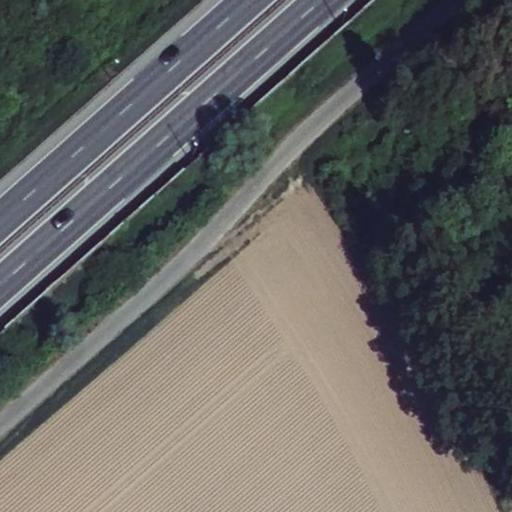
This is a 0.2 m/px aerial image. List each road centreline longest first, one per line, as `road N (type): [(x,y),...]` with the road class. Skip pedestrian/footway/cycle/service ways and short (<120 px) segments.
road 1 (unclassified): [(0,423),(167,275),(302,134),(458,0)]
road 2 (trunk): [(0,285),(320,0)]
road 3 (trunk): [(247,0),(0,219)]
